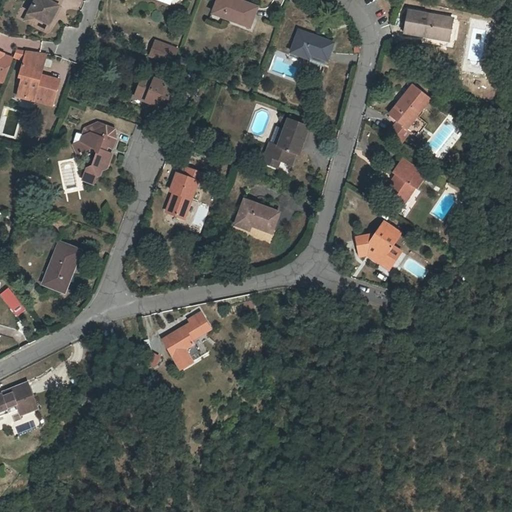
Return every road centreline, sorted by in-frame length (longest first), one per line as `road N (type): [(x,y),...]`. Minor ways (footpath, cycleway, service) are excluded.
road 1 (residential): [(345,0),(366,31),(367,63),(310,269)]
road 2 (residential): [(310,269),(107,311)]
road 3 (residential): [(107,311),(151,154)]
road 4 (residential): [(107,311),(0,369)]
